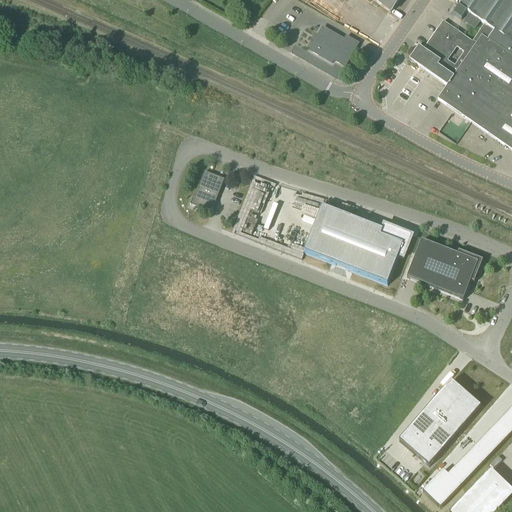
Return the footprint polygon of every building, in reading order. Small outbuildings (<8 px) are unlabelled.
[(314,0),(329,13),(341,0),(314,0)] [(370,0),(391,15),(401,0),(370,0)] [(511,0),(465,0),(459,8),(453,16),(461,21),(467,13),(469,15),(464,22),(475,29),(480,23),(484,26),(472,43),(443,23),(423,52),(419,49),(410,62),(408,65),(414,70),(416,67),(447,88),(438,101),(511,152),(511,0)] [(312,40),(315,42),(309,52),(332,65),(334,62),(345,68),(358,45),(346,39),(344,42),(322,29),(318,37),(315,35),(312,40)] [(391,174),(372,165),(368,174),(387,183),(391,174)] [(212,212),(224,181),(205,173),(194,200),(192,199),(189,206),(203,211),(204,209),(212,212)] [(323,210),(305,256),(388,287),(399,259),(403,261),(412,239),(384,228),(382,232),(323,210)] [(422,242),(407,280),(463,302),(471,283),(474,284),(475,282),(473,282),(481,263),(460,255),(460,253),(459,253),(457,256),(422,242)] [(415,386),(388,369),(360,412),(370,419),(368,422),(385,433),(415,386)] [(481,408),(451,383),(400,443),(429,469),(481,408)] [(440,510),(511,434),(511,410),(448,477),(443,472),(423,493),(440,510)] [(511,491),(490,470),(450,511),(496,511),(511,496),(511,491)]
